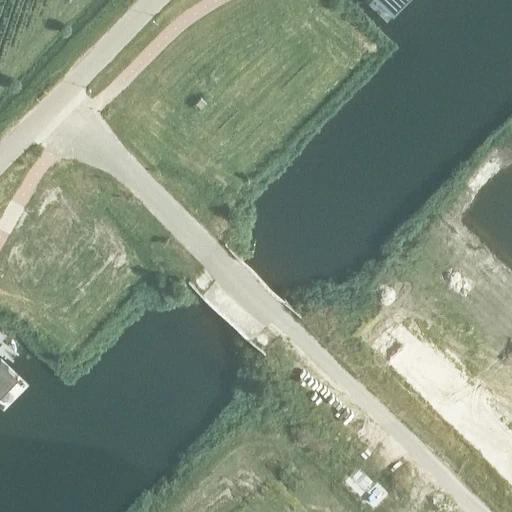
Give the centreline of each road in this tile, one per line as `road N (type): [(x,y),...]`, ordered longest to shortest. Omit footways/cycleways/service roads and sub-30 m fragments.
road 1 (residential): [(56,99),(273,317)]
road 2 (residential): [(475,511),(273,317)]
road 3 (residential): [(511,461),(392,346)]
road 4 (unclassified): [(56,99),(152,0)]
